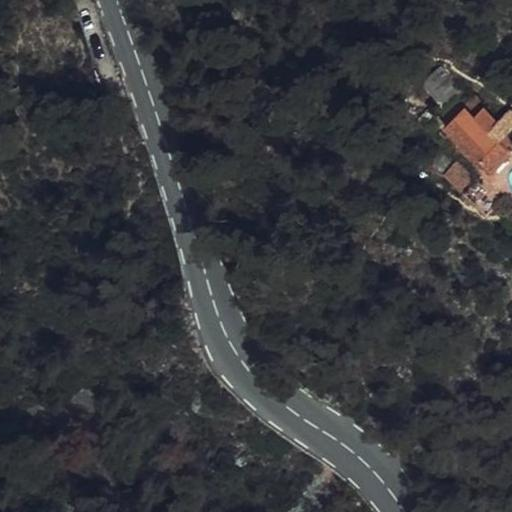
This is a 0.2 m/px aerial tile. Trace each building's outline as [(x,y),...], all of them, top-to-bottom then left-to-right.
[(461,74),(443,51),(422,65),(443,91),(461,74)] [(511,126),(495,110),(501,102),(474,77),(443,109),(494,156),(511,136),(511,126)] [(183,123),(204,115),(198,101),(177,108),(183,123)] [(446,155),(448,152),(449,148),(448,143),(446,139),(442,136),(440,135),(435,136),(432,136),(429,139),(427,143),(426,147),(428,151),(429,153),(432,155),(437,157),(442,156),(446,155)] [(511,181),(487,158),(469,177),(497,202),(511,187),(511,181)]
